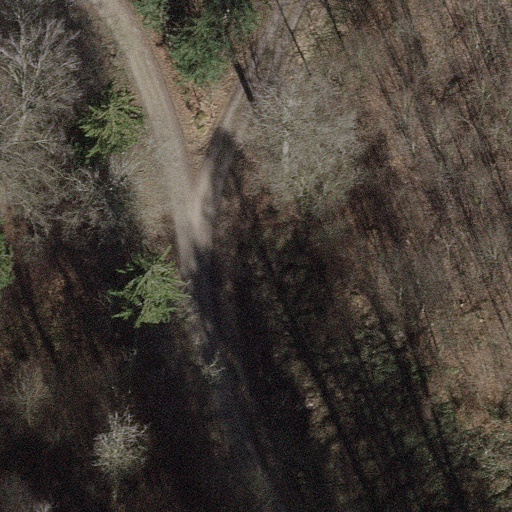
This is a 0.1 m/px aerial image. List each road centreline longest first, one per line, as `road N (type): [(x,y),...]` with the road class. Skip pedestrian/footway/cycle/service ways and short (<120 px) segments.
road 1 (track): [(104,0),(168,133),(215,362),(244,450),(277,511)]
road 2 (track): [(193,252),(227,146),(296,0)]
